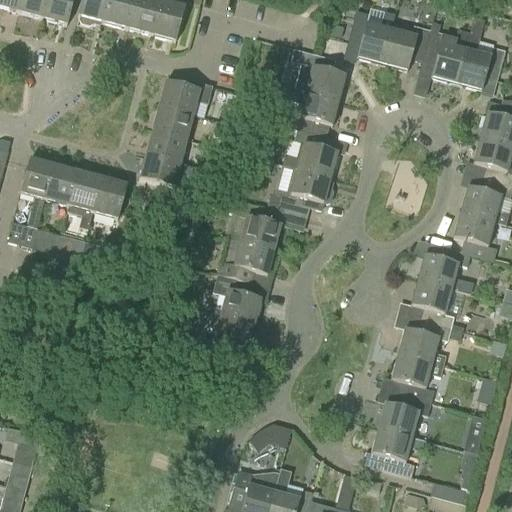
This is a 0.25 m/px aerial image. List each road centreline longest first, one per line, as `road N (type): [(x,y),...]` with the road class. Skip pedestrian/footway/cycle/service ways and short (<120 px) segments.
road 1 (residential): [(330,249),(377,257),(415,248),(437,207),(439,158),(416,137),(380,137),(341,236)]
road 2 (residential): [(29,135),(39,103),(76,75),(192,78),(208,42),(222,33),(302,45)]
road 3 (residential): [(330,249),(301,299),(297,375),(276,405)]
road 4 (residential): [(0,301),(0,229),(29,135)]
road 5 (residential): [(276,405),(317,456),(401,484)]
road 6 (residential): [(208,511),(227,456),(276,405)]
